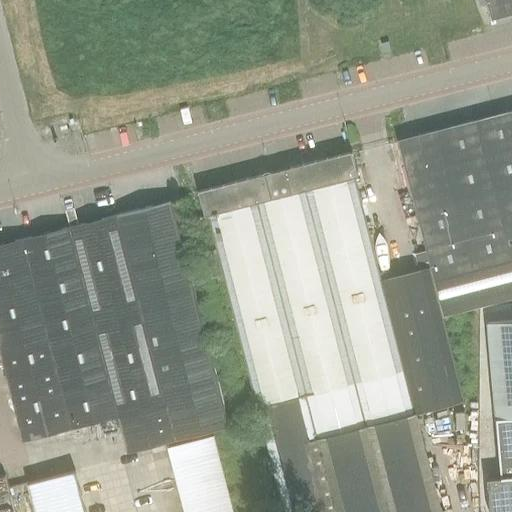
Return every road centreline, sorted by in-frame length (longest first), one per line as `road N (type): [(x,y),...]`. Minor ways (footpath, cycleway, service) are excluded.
road 1 (tertiary): [(511,66),(38,187)]
road 2 (unclassified): [(38,187),(0,44)]
